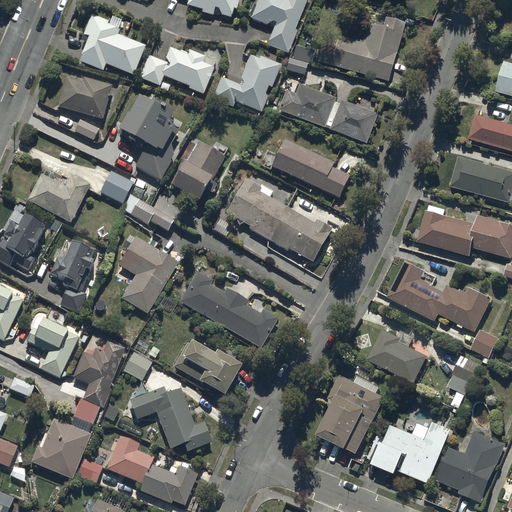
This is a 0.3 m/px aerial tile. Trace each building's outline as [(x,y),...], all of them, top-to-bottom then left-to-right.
[(189,0),(188,6),(203,10),(203,12),(214,15),(215,11),(222,13),(221,14),(232,17),(235,8),(237,9),(239,0),(189,0)] [(258,0),(257,4),(254,3),(249,15),(251,16),(251,17),(267,24),(273,20),(277,21),(268,45),(288,54),(298,30),(295,29),(307,0),(258,0)] [(108,23),(109,20),(91,13),(83,33),(89,35),(79,61),(104,70),(106,64),(135,75),(146,44),(118,33),(120,29),(118,28),(122,20),(112,17),(110,24),(108,23)] [(323,34),(315,62),(388,83),(402,34),(393,32),(396,21),(386,19),(384,24),(370,21),(363,46),(323,34)] [(149,55),(139,78),(159,86),(163,75),(190,86),(189,88),(204,94),(215,67),(213,66),(216,60),(190,49),(188,54),(170,47),(166,56),(168,61),(168,62),(149,55)] [(260,57),(251,54),(240,83),(221,76),(213,99),(233,106),(235,102),(262,112),(268,94),(266,94),(270,84),(273,86),(282,63),(261,55),(260,57)] [(308,63),(289,58),(286,70),(305,75),(308,63)] [(511,63),(505,62),(496,92),(511,96),(511,63)] [(66,76),(58,106),(103,119),(112,84),(84,77),(83,81),(66,76)] [(335,100),(299,86),(295,95),(285,91),(278,112),(366,145),(377,114),(341,101),(340,105),(334,103),(335,100)] [(154,102),(140,94),(118,132),(146,148),(135,168),(159,181),(174,155),(171,146),(178,131),(170,127),(172,124),(169,123),(173,115),(153,104),(154,102)] [(511,125),(476,115),(469,140),(511,151),(511,125)] [(98,128),(80,119),(74,131),(93,140),(98,128)] [(334,164),(284,141),(282,140),(276,154),(267,150),(260,166),(270,171),(272,168),(339,199),(349,177),(331,169),(334,164)] [(224,158),(196,144),(186,163),(183,161),(169,188),(197,203),(204,190),(212,195),(217,185),(211,182),(224,158)] [(511,172),(459,158),(451,188),(508,203),(509,202),(511,202),(511,172)] [(65,188),(41,176),(27,202),(70,225),(88,191),(100,197),(102,194),(122,205),(133,185),(133,186),(136,181),(131,179),(129,182),(100,167),(90,186),(71,176),(65,188)] [(260,188),(245,180),(226,215),(238,221),(236,224),(241,226),(242,224),(250,228),(248,231),(288,252),(290,250),(313,263),(331,229),(316,221),(315,223),(268,199),(272,193),(261,187),(260,188)] [(174,221),(130,196),(122,212),(147,226),(149,222),(168,233),(174,221)] [(476,225),(426,212),(418,242),(471,256),(473,248),(511,258),(511,226),(478,217),(476,225)] [(25,218),(17,213),(3,237),(5,238),(0,245),(0,261),(10,268),(11,265),(14,267),(15,264),(28,272),(36,259),(31,256),(39,244),(38,243),(42,237),(40,236),(46,228),(26,216),(25,218)] [(178,263),(136,238),(135,240),(129,236),(126,242),(131,245),(119,265),(136,276),(121,300),(147,315),(178,263)] [(63,264),(56,260),(48,281),(68,289),(60,308),(78,314),(86,295),(81,293),(94,264),(91,263),(95,254),(72,244),(63,264)] [(425,272),(406,262),(388,298),(436,322),(440,315),(458,325),(457,327),(462,330),(464,327),(476,334),(493,300),(464,286),(461,292),(449,286),(445,294),(431,287),(432,285),(421,280),(425,272)] [(197,273),(180,303),(260,350),(278,320),(263,311),(260,315),(246,307),(248,303),(226,290),(224,294),(210,285),(212,282),(197,273)] [(27,295),(0,282),(0,340),(4,342),(27,295)] [(51,324),(37,318),(25,343),(49,354),(41,370),(60,379),(79,338),(67,333),(67,332),(61,330),(62,327),(51,322),(51,324)] [(404,335),(403,336),(396,332),(395,336),(383,330),(368,361),(415,384),(428,357),(407,347),(412,339),(404,335)] [(500,339),(481,330),(472,350),(486,356),(483,363),(488,366),(500,339)] [(82,353),(71,380),(88,386),(83,397),(78,395),(76,399),(80,401),(73,418),(92,427),(100,408),(103,410),(111,391),(109,390),(126,350),(101,339),(96,351),(89,348),(86,354),(82,353)] [(186,345),(173,368),(224,398),(242,367),(196,340),(194,344),(191,342),(189,346),(186,345)] [(133,353),(123,372),(141,383),(152,363),(133,353)] [(479,364),(462,357),(454,376),(470,383),(479,364)] [(355,384),(341,377),(330,400),(334,403),(318,437),(358,455),(386,397),(377,393),(379,389),(358,378),(355,384)] [(34,386),(14,379),(10,391),(30,398),(34,386)] [(164,388),(129,402),(137,421),(156,414),(170,450),(184,445),(187,453),(212,444),(204,423),(194,427),(180,389),(166,395),(164,388)] [(465,396),(458,393),(452,406),(460,409),(465,396)] [(119,409),(109,405),(104,418),(114,422),(119,409)] [(91,435),(53,419),(49,430),(47,429),(40,447),(39,446),(32,463),(72,480),(91,435)] [(426,440),(392,426),(384,445),(381,444),(372,466),(395,475),(397,470),(429,484),(451,431),(433,423),(426,440)] [(505,444),(476,433),(467,455),(450,448),(437,481),(461,490),(459,495),(482,504),(505,444)] [(139,445),(119,437),(106,471),(141,484),(138,492),(172,505),(172,503),(185,507),(197,476),(177,468),(176,470),(171,468),(169,473),(150,467),(153,459),(136,453),(139,445)] [(17,447),(0,440),(0,464),(9,468),(17,447)] [(102,467),(85,460),(78,478),(96,485),(102,467)] [(8,511),(14,499),(0,493),(0,511),(8,511)] [(123,511),(124,511),(98,500),(97,503),(89,499),(83,511),(123,511)]
